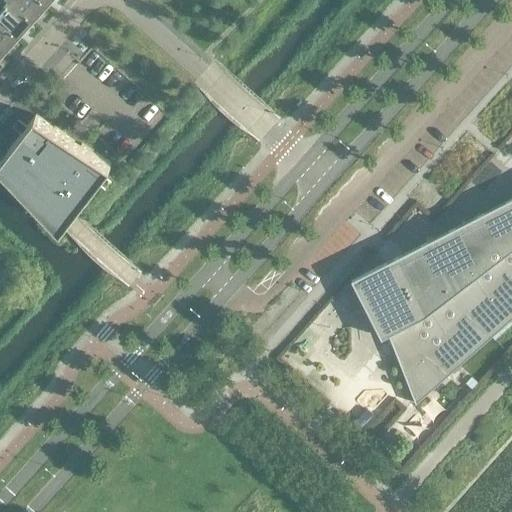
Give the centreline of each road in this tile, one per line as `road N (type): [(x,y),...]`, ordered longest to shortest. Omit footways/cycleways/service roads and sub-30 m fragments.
road 1 (tertiary): [(308,160),(0,503)]
road 2 (tertiary): [(29,511),(330,179)]
road 3 (residential): [(126,0),(308,160)]
road 4 (tertiary): [(330,179),(490,0)]
road 5 (tertiary): [(451,0),(308,160)]
road 6 (residential): [(93,0),(0,102)]
